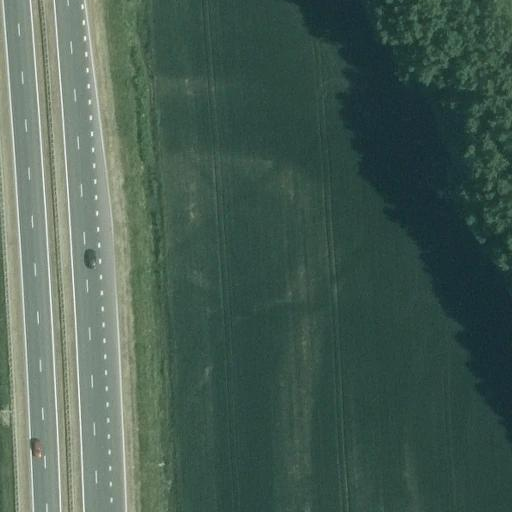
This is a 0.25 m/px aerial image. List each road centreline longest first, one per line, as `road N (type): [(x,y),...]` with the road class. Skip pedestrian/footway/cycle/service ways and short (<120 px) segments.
road 1 (trunk): [(96,511),(66,0)]
road 2 (trunk): [(15,0),(45,511)]
road 3 (track): [(377,36),(417,52),(511,190)]
road 4 (unclassified): [(511,129),(447,0)]
